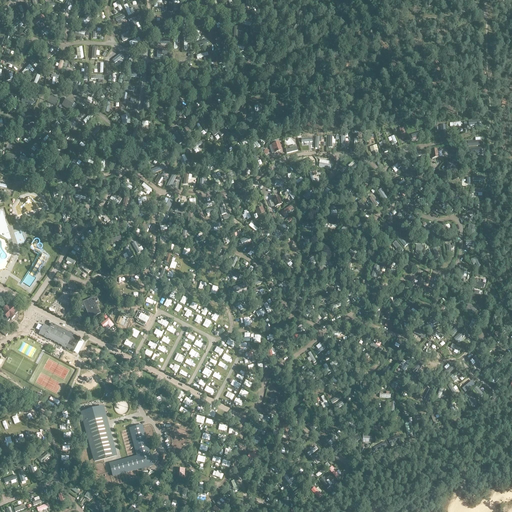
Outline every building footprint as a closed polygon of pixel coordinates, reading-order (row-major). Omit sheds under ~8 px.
[(67,2),(62,12),(65,14),(71,4),(67,2)] [(27,3),(21,6),(25,15),(31,13),(27,3)] [(124,6),(128,16),(132,15),(127,4),(124,6)] [(239,13),(247,7),(245,5),(237,10),(239,13)] [(15,13),(8,19),(10,22),(18,16),(15,13)] [(19,21),(11,28),(16,33),(23,26),(19,21)] [(139,32),(134,22),(130,24),(135,34),(139,32)] [(242,32),(243,28),(235,27),(234,39),(238,39),(238,32),(242,32)] [(123,43),(133,38),(131,34),(121,39),(123,43)] [(138,38),(128,43),(130,46),(140,41),(138,38)] [(57,53),(55,50),(45,57),(48,60),(57,53)] [(258,56),(256,60),(269,65),(270,61),(258,56)] [(38,70),(40,73),(48,66),(46,63),(38,70)] [(155,70),(153,73),(164,78),(166,74),(155,70)] [(62,106),(70,111),(75,104),(67,98),(62,106)] [(74,98),(72,101),(80,106),(82,103),(74,98)] [(183,102),(179,99),(175,104),(182,110),(185,107),(182,104),(183,102)] [(220,99),(217,101),(222,108),(225,106),(220,99)] [(275,104),(283,110),(281,112),(283,114),(288,109),(278,100),(275,104)] [(212,108),(209,110),(214,117),(217,115),(212,108)] [(226,119),(228,122),(237,116),(235,113),(226,119)] [(130,123),(129,115),(121,117),(123,125),(130,123)] [(199,123),(206,132),(209,130),(202,120),(199,123)] [(67,129),(71,131),(76,123),(72,121),(67,129)] [(190,137),(193,135),(187,127),(184,128),(190,137)] [(219,127),(211,133),(214,136),(222,131),(219,127)] [(271,138),(269,135),(260,141),(262,144),(271,138)] [(444,136),(435,139),(437,145),(446,141),(444,136)] [(191,147),(193,150),(203,144),(201,141),(191,147)] [(275,153),(281,151),(279,143),(272,145),(275,153)] [(223,152),(229,163),(232,161),(227,150),(223,152)] [(432,159),(439,158),(438,150),(431,151),(432,159)] [(57,153),(56,157),(55,157),(53,163),(60,165),(62,159),(63,155),(57,153)] [(70,164),(76,166),(77,163),(78,163),(79,160),(74,157),(70,164)] [(302,170),(312,164),(309,159),(301,164),(302,166),(300,168),(302,170)] [(205,162),(211,169),(213,167),(207,160),(205,162)] [(350,175),(358,168),(355,164),(346,172),(350,175)] [(242,175),(245,177),(251,167),(248,165),(242,175)] [(150,171),(152,175),(163,170),(162,166),(150,171)] [(223,173),(220,172),(217,179),(219,180),(218,182),(222,184),(226,177),(223,175),(223,173)] [(163,176),(159,174),(154,182),(158,184),(163,176)] [(141,186),(150,193),(152,190),(144,184),(141,186)] [(327,188),(320,196),(322,198),(329,190),(327,188)] [(347,188),(341,197),(344,199),(350,190),(347,188)] [(410,188),(402,195),(404,197),(409,194),(411,196),(414,193),(410,188)] [(52,193),(54,197),(64,192),(62,189),(52,193)] [(293,200),(296,198),(289,189),(286,191),(293,200)] [(309,199),(313,194),(309,190),(306,192),(308,194),(305,198),(308,200),(309,199)] [(435,190),(432,193),(442,200),(444,196),(435,190)] [(447,196),(454,200),(457,195),(452,193),(453,192),(450,190),(447,196)] [(381,191),(378,193),(383,201),(386,199),(381,191)] [(110,200),(118,205),(120,203),(111,197),(110,200)] [(275,207),(281,205),(278,197),(272,200),(275,207)] [(378,205),(372,197),(369,199),(375,207),(378,205)] [(423,207),(427,206),(424,198),(416,200),(417,204),(422,203),(423,207)] [(172,205),(166,199),(163,201),(169,207),(172,205)] [(363,212),(367,210),(361,201),(357,203),(363,212)] [(452,215),(454,212),(447,205),(445,208),(452,215)] [(293,209),(291,206),(281,213),(283,216),(293,209)] [(259,218),(265,216),(262,208),(256,211),(259,218)] [(478,214),(474,208),(465,213),(467,216),(473,214),(474,217),(478,214)] [(3,210),(0,210),(0,237),(8,241),(11,240),(7,228),(8,227),(3,210)] [(141,210),(131,215),(133,219),(143,213),(141,210)] [(405,214),(402,211),(394,218),(397,221),(405,214)] [(413,217),(403,225),(405,228),(415,220),(413,217)] [(357,227),(361,223),(357,218),(352,222),(357,227)] [(260,226),(252,220),(250,223),(258,229),(260,226)] [(116,227),(118,230),(126,224),(124,221),(116,227)] [(386,223),(393,232),(396,229),(389,221),(386,223)] [(284,234),(288,232),(285,226),(284,222),(279,225),(284,234)] [(66,235),(73,229),(71,226),(64,231),(66,235)] [(347,238),(350,235),(344,228),(341,231),(347,238)] [(231,238),(241,235),(238,229),(229,233),(231,238)] [(94,231),(87,238),(90,241),(96,234),(94,231)] [(361,243),(359,238),(364,237),(363,233),(355,236),(358,245),(361,243)] [(398,240),(406,249),(408,247),(401,238),(398,240)] [(89,241),(85,247),(90,251),(94,244),(89,241)] [(396,242),(392,245),(399,254),(403,251),(396,242)] [(247,256),(255,246),(253,244),(244,253),(247,256)] [(258,247),(265,255),(268,252),(261,244),(258,247)] [(418,254),(425,255),(425,246),(417,246),(416,253),(418,254)] [(95,259),(89,250),(86,252),(92,261),(95,259)] [(226,250),(221,261),(224,262),(229,252),(226,250)] [(281,259),(287,265),(290,262),(287,259),(290,257),(287,253),(281,259)] [(319,254),(311,263),(314,266),(322,256),(319,254)] [(476,258),(471,261),(473,265),(476,264),(478,268),(480,266),(476,258)] [(89,271),(80,264),(78,267),(87,274),(89,271)] [(271,269),(278,276),(280,273),(274,266),(271,269)] [(375,279),(379,267),(375,266),(371,277),(375,279)] [(254,269),(251,267),(244,276),(247,278),(254,269)] [(358,289),(352,280),(349,282),(356,291),(358,289)] [(281,283),(277,286),(284,295),(287,293),(281,283)] [(234,293),(247,288),(245,284),(233,288),(234,293)] [(71,292),(80,294),(82,293),(83,288),(80,287),(80,288),(68,285),(68,286),(66,285),(64,293),(70,294),(71,292)] [(494,304),(495,299),(484,295),(482,300),(494,304)] [(84,302),(83,303),(86,309),(88,313),(88,314),(90,318),(92,317),(100,314),(95,303),(98,301),(96,298),(94,299),(93,298),(84,302)] [(3,311),(4,312),(0,315),(2,317),(1,317),(1,319),(3,321),(6,321),(7,322),(11,319),(12,320),(15,317),(14,316),(18,313),(16,311),(17,311),(17,309),(15,307),(12,307),(11,306),(8,309),(7,308),(3,311)] [(441,306),(438,312),(451,316),(452,312),(444,310),(445,307),(441,306)] [(371,317),(374,319),(379,310),(376,308),(371,317)] [(318,314),(323,321),(327,318),(326,315),(327,315),(324,310),(318,314)] [(149,318),(150,315),(143,311),(142,313),(139,311),(135,319),(138,320),(136,323),(144,327),(146,323),(145,323),(148,318),(149,318)] [(120,326),(124,316),(120,314),(116,324),(120,326)] [(101,325),(104,329),(107,326),(110,329),(114,326),(108,319),(101,325)] [(394,330),(397,322),(389,319),(389,321),(387,321),(385,326),(394,330)] [(478,323),(475,321),(467,331),(471,333),(478,323)] [(274,329),(284,332),(286,326),(276,322),(274,329)] [(39,334),(74,352),(80,339),(51,324),(49,328),(44,325),(39,334)] [(415,333),(424,338),(426,335),(417,330),(415,333)] [(444,337),(437,330),(432,334),(434,337),(437,335),(441,339),(444,337)] [(460,334),(458,337),(467,346),(470,342),(460,334)] [(257,335),(251,337),(253,344),(259,343),(257,335)] [(164,338),(161,343),(169,346),(171,341),(164,338)] [(398,339),(395,343),(406,350),(408,346),(398,339)] [(125,345),(134,350),(136,346),(126,341),(125,345)] [(328,348),(322,341),(319,344),(325,350),(328,348)] [(347,342),(336,345),(338,350),(348,347),(347,342)] [(451,343),(449,347),(459,353),(462,349),(451,343)] [(489,353),(492,351),(484,343),(482,345),(489,353)] [(186,344),(184,348),(186,349),(186,351),(190,353),(193,347),(186,344)] [(371,344),(369,347),(376,353),(378,350),(371,344)] [(246,354),(247,358),(251,357),(253,363),(256,362),(253,352),(246,354)] [(369,355),(367,353),(361,360),(363,362),(369,355)] [(483,367),(475,355),(472,357),(480,369),(483,367)] [(498,367),(501,364),(498,361),(500,358),(498,356),(492,362),(498,367)] [(176,362),(184,366),(186,360),(179,357),(176,362)] [(422,365),(420,362),(410,371),(413,374),(422,365)] [(482,373),(486,376),(494,367),(491,364),(482,373)] [(171,373),(178,375),(181,368),(173,366),(171,373)] [(383,380),(392,370),(388,366),(379,377),(383,380)] [(445,379),(454,369),(451,366),(441,375),(445,379)] [(329,380),(333,378),(327,368),(324,370),(329,380)] [(295,379),(288,374),(286,378),(292,382),(295,379)] [(214,375),(212,381),(219,383),(221,377),(214,375)] [(399,387),(397,379),(389,381),(390,385),(393,384),(394,388),(399,387)] [(464,390),(466,392),(474,385),(472,383),(464,390)] [(238,393),(242,387),(237,384),(233,391),(238,393)] [(448,386),(454,395),(457,393),(451,384),(448,386)] [(213,394),(216,389),(209,385),(206,390),(213,394)] [(473,389),(480,398),(483,395),(476,387),(473,389)] [(347,397),(354,396),(353,388),(346,388),(347,397)] [(163,394),(159,397),(162,402),(165,409),(170,407),(163,394)] [(340,399),(339,396),(329,402),(331,405),(340,399)] [(234,406),(241,409),(243,404),(236,401),(234,406)] [(342,401),(333,407),(335,410),(344,405),(342,401)] [(117,456),(103,406),(80,412),(93,463),(117,456)] [(115,407),(110,412),(115,417),(119,412),(115,407)] [(33,409),(27,412),(29,417),(36,415),(33,409)] [(130,422),(134,418),(125,409),(121,414),(130,422)] [(322,418),(324,416),(330,424),(333,422),(325,411),(320,415),(322,418)] [(393,419),(394,421),(403,420),(402,411),(399,411),(399,417),(393,419)] [(290,425),(280,423),(279,427),(286,429),(285,432),(289,432),(290,425)] [(308,423),(306,425),(312,432),(315,430),(308,423)] [(153,466),(142,425),(129,428),(137,456),(109,464),(113,477),(153,466)] [(265,430),(256,425),(254,429),(263,434),(265,430)] [(400,438),(398,435),(388,440),(390,443),(400,438)] [(120,450),(125,444),(123,441),(117,447),(120,450)] [(378,451),(386,446),(383,442),(375,447),(378,451)] [(315,447),(307,454),(309,456),(317,450),(315,447)] [(321,451),(311,459),(314,462),(324,454),(321,451)] [(47,454),(39,462),(43,466),(51,458),(47,454)] [(270,470),(279,475),(281,472),(272,466),(270,470)] [(331,467),(328,470),(336,479),(339,476),(331,467)] [(184,479),(185,469),(177,469),(176,478),(184,479)] [(325,472),(323,469),(315,475),(317,478),(325,472)] [(15,474),(3,478),(5,483),(16,479),(15,474)] [(158,481),(155,478),(145,487),(148,490),(158,481)] [(326,490),(330,487),(322,478),(319,480),(326,490)] [(272,489),(264,482),(261,484),(269,492),(272,489)] [(70,489),(77,495),(82,488),(78,485),(76,487),(74,485),(70,489)] [(312,490),(319,499),(322,496),(315,488),(312,490)] [(90,501),(95,493),(89,489),(84,497),(90,501)] [(138,490),(127,498),(130,502),(141,494),(138,490)] [(174,498),(172,503),(185,508),(187,504),(174,498)] [(219,501),(217,504),(225,511),(228,508),(219,501)] [(87,509),(91,511),(97,511),(100,508),(93,502),(87,509)]
